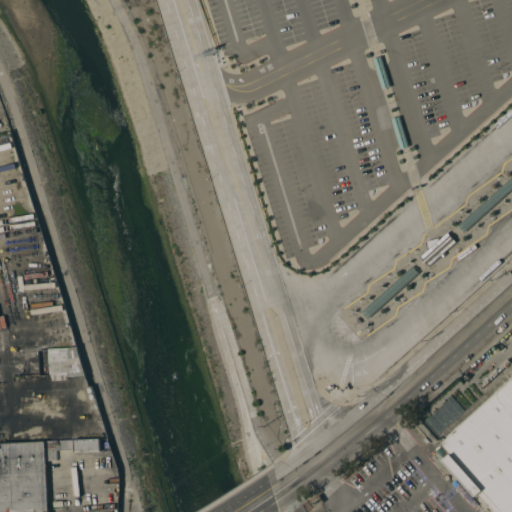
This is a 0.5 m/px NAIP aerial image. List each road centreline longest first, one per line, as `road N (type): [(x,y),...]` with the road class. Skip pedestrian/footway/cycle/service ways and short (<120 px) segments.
road 1 (secondary): [(308,465),(511,293)]
road 2 (motorway): [(281,294),(214,87)]
road 3 (motorway): [(246,263),(308,465)]
road 4 (motorway): [(165,0),(227,198)]
road 5 (motorway): [(329,449),(281,294)]
